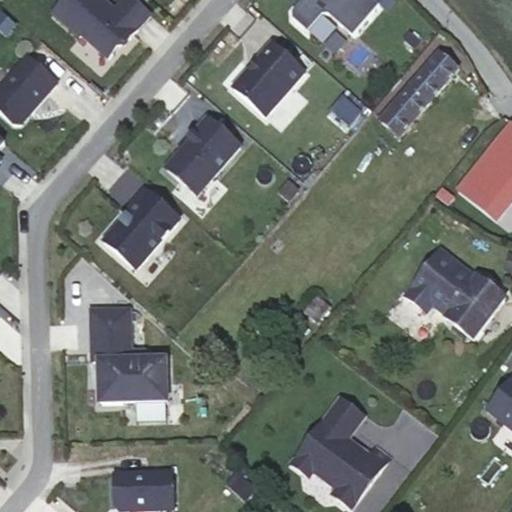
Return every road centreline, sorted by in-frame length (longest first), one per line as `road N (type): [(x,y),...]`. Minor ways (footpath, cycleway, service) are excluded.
road 1 (residential): [(13,511),(41,467),(41,213),(223,0)]
road 2 (residential): [(426,0),(511,96)]
